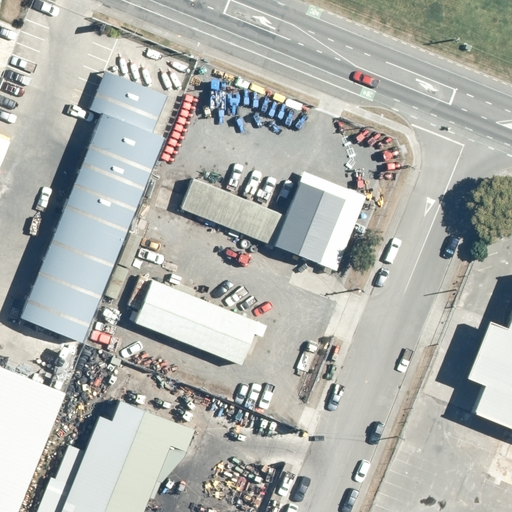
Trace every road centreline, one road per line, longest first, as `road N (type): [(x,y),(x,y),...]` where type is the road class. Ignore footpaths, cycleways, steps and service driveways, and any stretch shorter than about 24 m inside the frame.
road 1 (unclassified): [(309,511),(478,107)]
road 2 (secondary): [(478,107),(209,1)]
